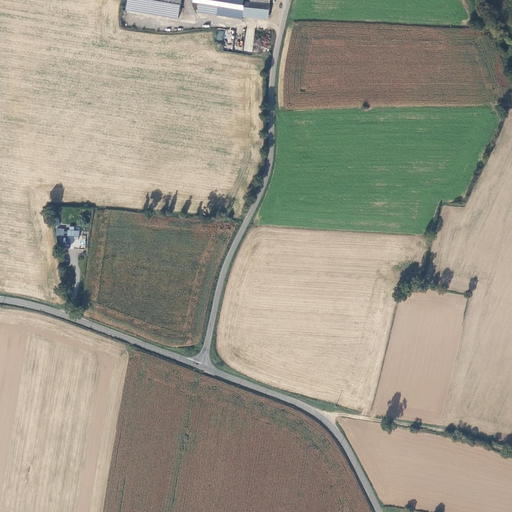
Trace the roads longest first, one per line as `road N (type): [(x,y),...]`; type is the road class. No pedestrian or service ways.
road 1 (unclassified): [(288,0),(273,63),(268,168),(225,266),(200,366)]
road 2 (tertiary): [(200,366),(320,415),(346,446),(379,511)]
road 3 (tertiary): [(0,299),(200,366)]
road 4 (track): [(325,420),(361,416),(511,448)]
